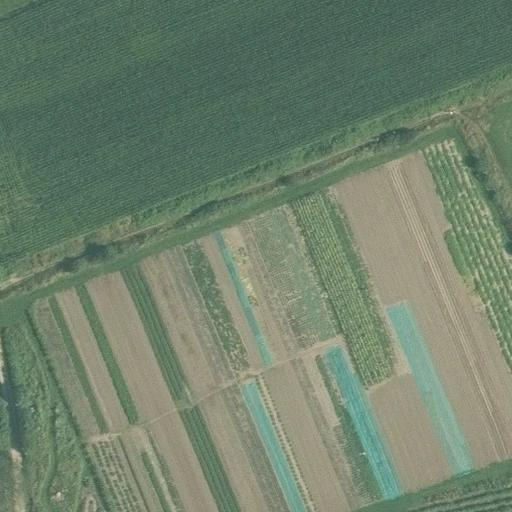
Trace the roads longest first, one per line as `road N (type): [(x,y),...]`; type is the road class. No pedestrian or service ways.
road 1 (track): [(466,105),(0,287)]
road 2 (track): [(22,511),(0,363)]
